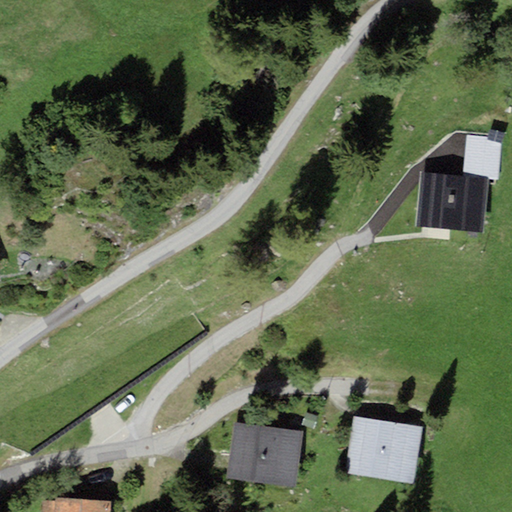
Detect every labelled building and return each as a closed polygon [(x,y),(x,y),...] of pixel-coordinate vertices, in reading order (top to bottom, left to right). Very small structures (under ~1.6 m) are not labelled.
[(502,139),(466,136),(463,177),(487,179),(499,180),(502,139)] [(463,177),(421,172),(416,226),(482,233),(487,179),(463,177)] [(0,441),(32,456),(207,334),(169,283),(0,400),(0,441)] [(423,427),(354,416),(345,472),(414,483),(423,427)] [(304,432),(234,421),(226,476),(296,486),(304,432)] [(110,511),(111,501),(55,498),(54,511),(110,511)]
